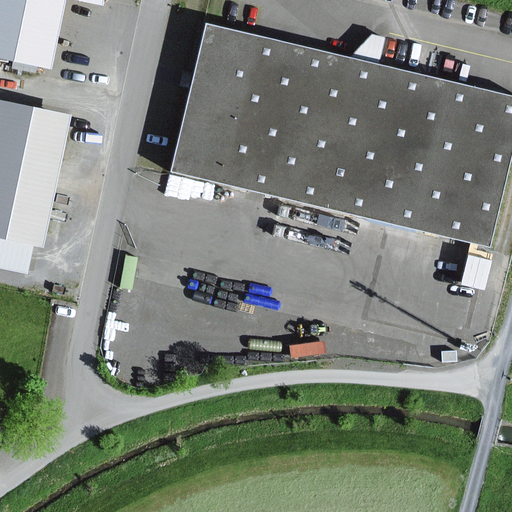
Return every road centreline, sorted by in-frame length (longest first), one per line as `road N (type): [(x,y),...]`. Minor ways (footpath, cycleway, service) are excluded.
road 1 (unclassified): [(156,0),(81,356),(97,424)]
road 2 (track): [(97,424),(274,378),(401,377),(495,390)]
road 3 (track): [(468,511),(495,390)]
